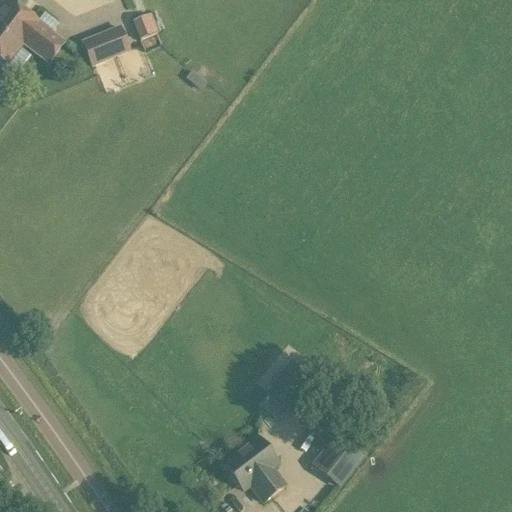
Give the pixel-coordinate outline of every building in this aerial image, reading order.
[(61,42),(6,0),(0,7),(0,60),(5,64),(20,44),(46,63),(61,42)] [(154,33),(147,15),(131,21),(138,40),(154,33)] [(127,52),(117,28),(80,43),(90,67),(127,52)] [(265,393),(268,394),(289,412),(314,381),(303,372),(291,362),(265,393)] [(368,378),(335,415),(350,428),(382,390),(368,378)] [(311,466),(340,490),(368,456),(334,429),(318,449),(322,452),(311,466)] [(243,492),(250,487),(263,504),(284,488),(271,471),(278,466),(258,439),(223,466),(229,474),(229,478),(233,484),(237,485),(243,492)]
